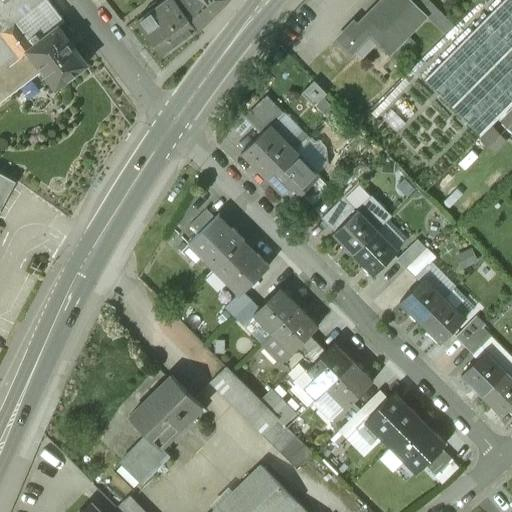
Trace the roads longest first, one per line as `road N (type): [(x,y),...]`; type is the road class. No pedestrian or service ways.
road 1 (residential): [(171,122),(504,461)]
road 2 (secondary): [(0,451),(109,223),(171,122)]
road 3 (secondary): [(171,122),(267,0)]
road 4 (residential): [(75,0),(171,122)]
